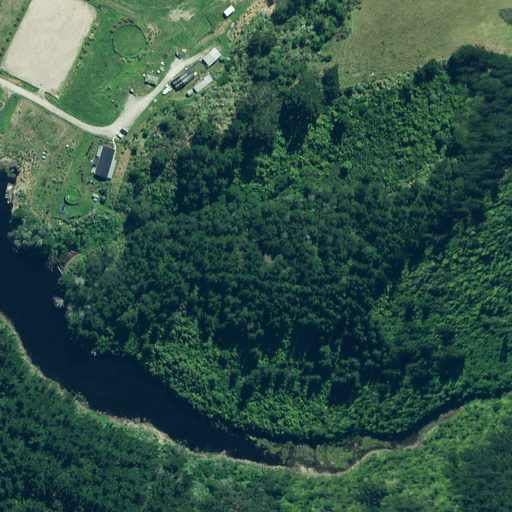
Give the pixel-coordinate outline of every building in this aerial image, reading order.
[(222,56),(215,49),(203,59),(210,66),(222,56)] [(178,89),(196,77),(190,68),(172,80),(178,89)] [(159,79),(148,75),(145,82),(157,86),(159,79)] [(215,82),(210,75),(204,79),(205,81),(194,88),(198,93),(215,82)] [(115,151),(103,147),(95,175),(107,178),(115,151)]
